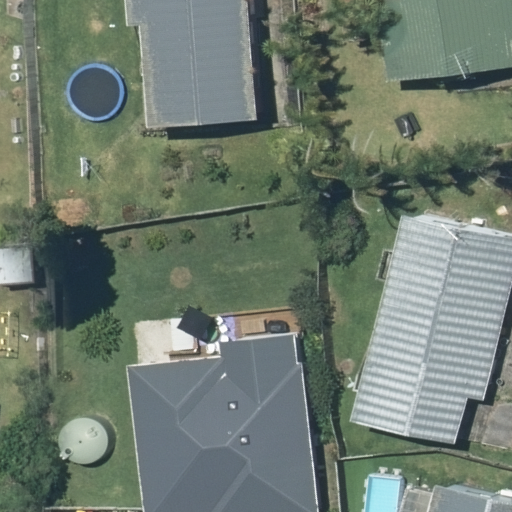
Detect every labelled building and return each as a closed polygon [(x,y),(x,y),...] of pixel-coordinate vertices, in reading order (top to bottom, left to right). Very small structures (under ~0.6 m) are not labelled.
[(254,0),(131,0),(133,11),(147,9),(156,112),(263,104),(254,0)] [(511,0),(384,0),(393,70),(511,55),(511,0)] [(511,229),(409,204),(359,409),(461,434),(472,387),(487,391),(511,287),(511,229)] [(17,242),(0,243),(0,279),(19,279),(17,242)] [(299,351),(260,355),(264,397),(303,393),(299,351)] [(435,511),(511,511),(511,491),(445,474),(435,511)]
